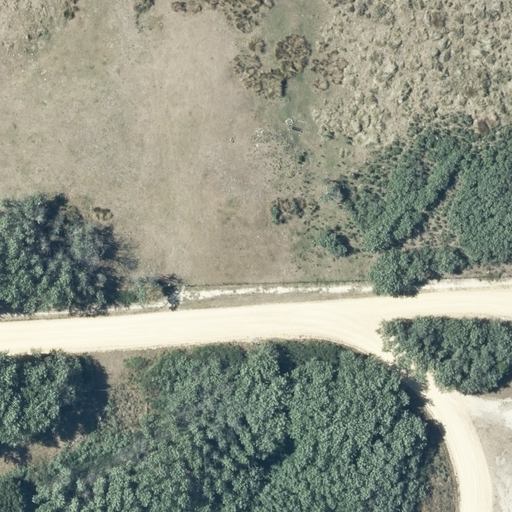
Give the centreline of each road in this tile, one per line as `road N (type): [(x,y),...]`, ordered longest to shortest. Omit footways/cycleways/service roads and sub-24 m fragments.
road 1 (unclassified): [(331,316),(0,342)]
road 2 (unclassified): [(331,316),(451,427),(477,476),(473,511)]
road 3 (unclassified): [(511,301),(331,316)]
